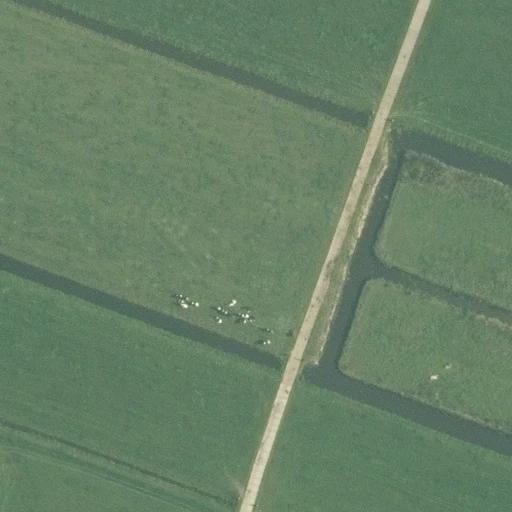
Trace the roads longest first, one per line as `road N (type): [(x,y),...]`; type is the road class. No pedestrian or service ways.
road 1 (track): [(246,511),(382,106)]
road 2 (track): [(201,511),(0,440)]
